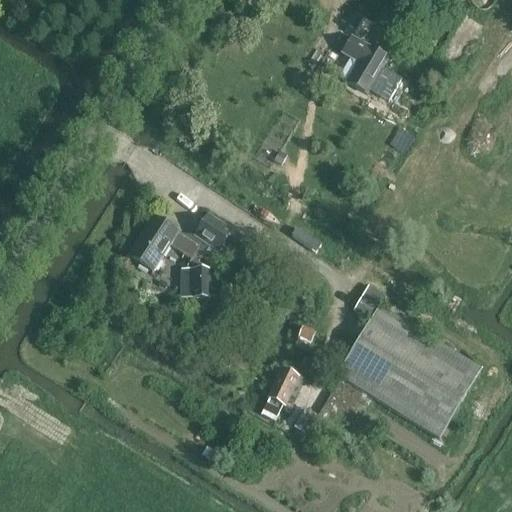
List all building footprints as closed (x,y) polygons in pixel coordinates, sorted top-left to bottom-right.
[(421,18),(430,0),(400,0),(399,3),(421,18)] [(414,25),(386,8),(377,23),(405,41),(414,25)] [(363,20),(353,38),(390,59),(400,41),(363,20)] [(389,63),(352,41),(343,58),(359,67),(347,87),(368,99),(370,95),(375,98),(382,96),(386,93),(390,86),(390,84),(388,76),(383,73),(389,63)] [(288,158),(280,154),(274,164),(282,168),(288,158)] [(127,257),(153,274),(171,247),(193,261),(202,247),(153,216),(127,257)] [(223,248),(247,263),(258,247),(234,232),(233,233),(207,216),(193,238),(219,256),(223,248)] [(211,273),(182,272),(182,301),(211,301),(211,273)] [(340,382),(317,421),(350,440),(372,402),(439,443),(482,371),(379,309),(381,305),(365,295),(354,313),(370,323),(336,379),(340,382)] [(285,409),(299,381),(283,372),(268,400),(285,409)] [(317,418),(305,411),(294,430),(305,437),(317,418)]
